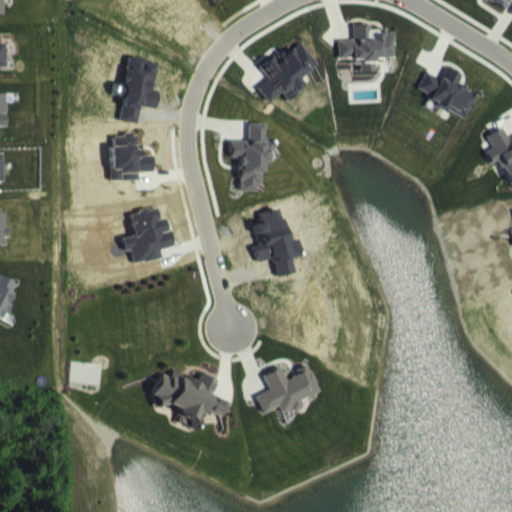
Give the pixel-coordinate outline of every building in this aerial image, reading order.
[(197,0),(213,16),(230,0),(197,0)] [(503,23),(510,10),(511,11),(511,0),(466,0),(465,3),(503,23)] [(334,54),(334,73),(348,72),(348,78),(355,78),(356,85),(370,85),(370,77),(378,77),(378,71),(390,71),(389,44),(367,45),(366,39),(349,39),(349,54),(334,54)] [(414,103),(427,109),(424,115),(462,132),(474,107),(454,98),(459,88),(443,80),(437,93),(422,86),(414,103)] [(245,155),(227,155),(227,172),(237,172),(236,205),(257,205),(258,176),(268,176),(268,155),(262,155),(262,137),(245,137),(245,155)] [(511,149),(505,153),(499,141),(483,150),(489,161),(482,165),(489,177),(496,174),(509,198),(511,196),(511,149)] [(274,290),(292,286),(289,271),(298,269),(294,251),(283,253),(276,222),(256,226),(258,237),(251,238),(255,260),(251,261),(254,276),(270,273),(274,290)] [(17,298),(0,289),(0,330),(3,325),(7,327),(12,318),(7,316),(17,298)] [(316,406),(305,378),(292,383),(294,389),(282,394),(278,381),(260,388),(266,404),(253,410),(260,427),(276,420),(278,427),(286,424),(288,429),(301,423),(297,413),(316,406)] [(208,408),(214,395),(197,387),(194,395),(169,385),(167,391),(159,388),(151,409),(162,413),(161,415),(179,423),(175,433),(195,442),(203,423),(219,430),(226,415),(208,408)]
